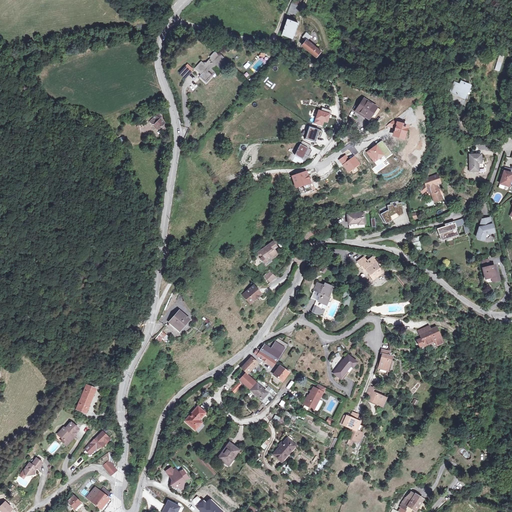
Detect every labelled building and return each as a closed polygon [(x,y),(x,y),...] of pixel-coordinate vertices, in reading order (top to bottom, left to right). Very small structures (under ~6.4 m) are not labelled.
[(294,14),(298,3),(291,0),(285,15),(288,16),(289,13),(294,14)] [(147,18),(131,22),(132,27),(148,24),(147,18)] [(282,33),(291,37),(296,21),(287,18),(282,33)] [(303,49),(304,47),(317,57),(321,51),(305,38),(300,45),(302,45),(301,47),(303,49)] [(208,78),(218,67),(214,64),(219,59),(223,62),(227,58),(224,55),(226,52),(222,48),(220,51),(216,47),(211,51),(213,53),(206,61),(203,59),(198,64),(203,69),(201,71),(208,78)] [(504,56),(499,54),(494,70),(500,72),(504,56)] [(187,62),(180,69),(187,75),(193,68),(187,62)] [(459,83),(454,81),(449,93),(466,100),(472,85),(461,80),(459,83)] [(364,100),(355,113),(370,125),(380,112),(364,100)] [(331,115),(319,111),(315,125),(324,127),(325,122),(328,123),(331,115)] [(153,123),(157,127),(164,121),(160,117),(153,123)] [(396,130),(398,122),(393,121),(386,127),(396,130)] [(410,126),(398,122),(396,130),(394,137),(406,141),(410,126)] [(323,131),(309,127),(306,140),(315,143),(316,137),(321,139),(323,131)] [(383,142),(377,146),(385,157),(387,159),(393,155),(383,142)] [(479,170),(479,159),(482,159),(482,146),(469,145),(468,169),(479,170)] [(312,151),(301,146),(295,157),(303,161),(306,156),(309,157),(312,151)] [(385,157),(377,146),(367,154),(375,164),(385,157)] [(346,156),(339,161),(343,166),(350,160),(346,156)] [(354,157),(350,160),(343,166),(349,174),(360,165),(354,157)] [(511,168),(508,168),(503,184),(511,186),(511,168)] [(298,187),(308,183),(309,182),(305,170),(292,175),(296,187),(298,187)] [(428,187),(431,192),(434,190),(441,202),(448,197),(442,186),(446,184),(440,174),(438,174),(427,181),(430,186),(428,187)] [(308,183),(298,187),(301,193),(310,189),(308,183)] [(431,192),(428,187),(423,194),(427,197),(431,192)] [(470,193),(467,199),(472,202),(476,196),(470,193)] [(385,224),(403,214),(401,203),(398,203),(398,202),(390,203),(390,205),(387,206),(387,210),(380,215),(385,224)] [(365,225),(364,213),(346,214),(347,225),(356,224),(357,226),(365,225)] [(483,227),(481,228),(479,238),(487,239),(488,237),(489,236),(490,235),(491,234),(495,232),(491,217),(485,219),(487,226),(483,227)] [(457,226),(464,224),(466,233),(471,231),(467,218),(456,221),(456,223),(439,228),(442,240),(460,234),(457,226)] [(419,258),(424,256),(418,236),(412,238),(415,253),(417,253),(419,258)] [(264,254),(267,259),(271,256),(272,257),(278,253),(274,247),(277,245),(273,240),(258,250),(260,254),(263,251),(265,254),(264,254)] [(380,273),(385,270),(376,256),(369,260),(367,256),(359,260),(364,269),(366,268),(374,280),(382,276),(380,273)] [(507,278),(506,273),(503,274),(499,264),(496,266),(494,259),(486,261),(492,278),(498,276),(499,280),(507,278)] [(275,277),(269,272),(264,277),(269,283),(275,277)] [(317,281),(313,289),(318,291),(317,294),(318,295),(316,299),(315,298),(310,309),(312,311),(315,312),(318,312),(321,312),(322,309),(320,308),(323,302),(324,299),(327,300),(328,297),(327,296),(332,287),(325,283),(324,285),(317,281)] [(254,285),(242,295),(250,304),(261,294),(254,285)] [(178,310),(167,323),(177,334),(189,321),(178,310)] [(420,327),(423,332),(419,334),(422,340),(417,342),(419,346),(423,344),(424,346),(434,341),(436,345),(444,342),(437,326),(432,328),(430,323),(420,327)] [(170,337),(162,331),(155,340),(159,343),(163,339),(166,342),(170,337)] [(271,348),(264,343),(259,349),(257,348),(255,351),(272,364),(287,345),(278,338),(271,348)] [(385,354),(381,368),(389,370),(393,356),(390,355),(391,352),(384,350),(383,353),(385,354)] [(340,362),(333,371),(341,377),(354,359),(347,354),(343,359),(341,357),(338,361),(340,362)] [(241,366),(247,371),(257,360),(252,355),(241,366)] [(286,371),(281,367),(275,376),(282,382),(291,371),(288,369),(286,371)] [(240,379),(241,380),(249,387),(250,387),(252,389),(252,390),(268,405),(274,397),(259,384),(258,385),(245,373),(240,379)] [(233,388),(235,390),(241,384),(239,382),(233,388)] [(304,403),(316,409),(328,388),(320,384),(318,388),(315,387),(309,398),(307,397),(304,403)] [(75,410),(86,414),(95,389),(85,385),(75,410)] [(273,395),(276,392),(268,386),(265,389),(273,395)] [(383,406),(386,397),(374,392),(376,388),(371,386),(368,394),(372,396),(371,400),(383,406)] [(195,422),(198,425),(205,418),(202,415),(206,411),(200,404),(186,419),(192,425),(195,422)] [(285,410),(283,414),(293,420),(295,416),(285,410)] [(352,412),(349,417),(356,420),(358,415),(352,412)] [(288,426),(291,420),(281,415),(278,422),(288,426)] [(356,420),(349,417),(347,416),(343,425),(353,429),(347,444),(352,446),(354,440),(359,442),(363,433),(357,430),(360,422),(356,420)] [(58,434),(65,441),(66,439),(69,441),(74,436),(73,435),(79,429),(72,422),(65,428),(64,427),(58,434)] [(101,445),(102,446),(105,442),(108,438),(101,432),(86,451),(91,455),(95,449),(97,450),(101,445)] [(238,450),(241,446),(232,438),(217,455),(223,462),(235,448),(238,450)] [(265,449),(269,442),(265,439),(260,447),(265,449)] [(297,446),(292,441),(289,445),(286,441),(275,454),(283,462),(297,446)] [(467,459),(471,456),(467,451),(463,455),(467,459)] [(25,474),(25,477),(28,477),(29,477),(33,476),(33,472),(35,470),(37,472),(42,465),(35,460),(31,466),(28,465),(23,472),(25,474)] [(117,470),(115,468),(118,465),(115,463),(113,465),(110,461),(104,466),(112,475),(117,470)] [(286,465),(283,472),(288,474),(291,468),(286,465)] [(170,482),(169,487),(173,487),(173,489),(178,489),(178,486),(182,487),(182,482),(186,479),(181,471),(177,474),(173,470),(166,476),(169,480),(170,480),(171,481),(170,482)] [(88,498),(92,501),(100,491),(96,487),(88,498)] [(100,491),(92,501),(102,509),(109,498),(108,497),(111,492),(104,487),(101,491),(100,491)] [(68,501),(78,511),(85,505),(75,494),(68,501)] [(416,494),(408,506),(416,511),(425,500),(416,494)] [(176,511),(180,505),(166,499),(159,511),(160,511),(176,511)]
